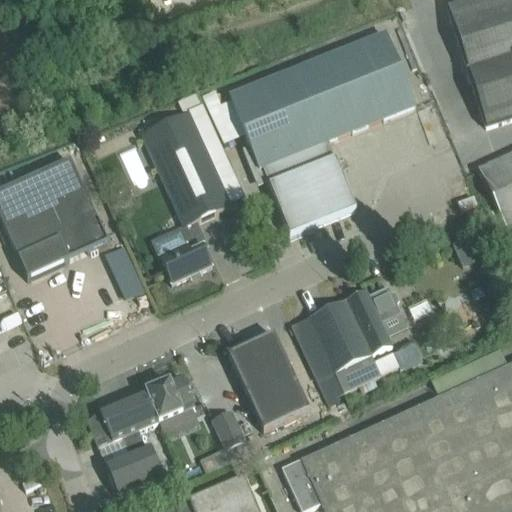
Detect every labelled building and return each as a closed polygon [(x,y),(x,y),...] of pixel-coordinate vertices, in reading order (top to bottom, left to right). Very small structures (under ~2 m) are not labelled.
[(511,0),(478,0),(447,10),(486,131),(511,122),(511,0)] [(328,146),(415,112),(385,37),(298,72),(328,146)] [(335,163),(328,146),(298,72),(265,85),(323,228),(356,214),(335,162),(335,163)] [(289,241),(323,228),(265,85),(229,100),(249,150),(242,153),(254,182),(264,177),(269,189),(268,189),(289,241)] [(191,246),(159,261),(171,289),(212,270),(201,248),(206,245),(197,226),(231,210),(231,209),(233,208),(231,204),(229,205),(189,117),(141,139),(191,246)] [(511,276),(511,157),(478,174),(495,211),(487,215),(496,233),(511,276)] [(0,223),(27,284),(107,248),(69,164),(0,195),(0,223)] [(108,199),(108,200),(108,201),(108,202),(108,203),(109,204),(109,205),(110,206),(110,207),(111,208),(112,209),(113,210),(114,210),(115,211),(116,211),(117,211),(118,212),(119,212),(120,212),(121,212),(122,211),(123,211),(124,211),(125,210),(126,210),(127,209),(127,208),(128,208),(129,207),(129,206),(130,205),(130,204),(130,203),(131,202),(131,201),(131,200),(131,199),(131,198),(130,197),(130,196),(130,195),(129,194),(129,193),(128,192),(127,192),(127,191),(126,190),(125,190),(124,189),(123,189),(122,189),(121,188),(120,188),(119,188),(118,188),(117,188),(116,188),(115,189),(114,189),(113,190),(112,190),(112,191),(111,192),(110,192),(110,193),(109,194),(109,195),(108,196),(108,197),(108,198),(108,199)] [(366,296),(292,330),(328,408),(337,404),(336,401),(358,391),(399,372),(393,357),(374,366),(371,360),(391,351),(386,339),(406,330),(396,309),(399,306),(395,297),(391,297),(388,291),(368,300),(366,296)] [(274,338),(228,360),(263,436),(309,415),(274,338)] [(511,511),(511,368),(282,473),(300,511),(313,511),(320,509),(322,511),(511,511)] [(181,380),(145,395),(158,427),(165,442),(198,428),(192,413),(194,412),(181,380)] [(144,452),(137,436),(158,427),(145,395),(99,414),(99,415),(87,426),(98,453),(105,468),(104,468),(117,499),(162,481),(149,449),(144,452)] [(244,446),(231,417),(213,425),(226,454),(244,446)] [(199,460),(203,476),(221,471),(217,456),(199,460)] [(256,511),(243,481),(188,504),(189,506),(189,505),(191,511),(256,511)]
